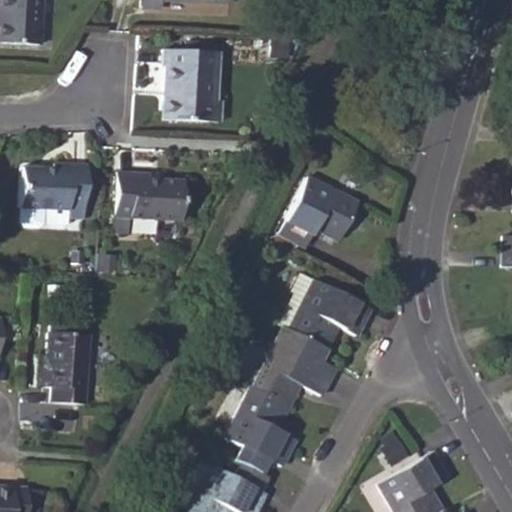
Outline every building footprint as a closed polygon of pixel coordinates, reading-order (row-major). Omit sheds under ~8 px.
[(0,0),(0,43),(37,45),(39,0),(0,0)] [(158,8),(158,1),(158,0),(138,0),(138,8),(158,8)] [(231,6),(162,1),(161,10),(230,15),(231,6)] [(159,119),(203,121),(204,103),(207,103),(211,52),(159,49),(158,67),(162,67),(159,119)] [(216,103),(207,103),(204,103),(203,121),(215,122),(216,103)] [(15,208),(65,211),(64,221),(79,222),(80,207),(83,165),(48,164),(49,168),(18,167),(15,208)] [(110,216),(177,219),(178,180),(147,179),(147,175),(112,174),(110,216)] [(274,235),(301,247),(310,230),(335,242),(354,202),(303,176),(274,235)] [(65,211),(15,208),(14,223),(19,230),(35,231),(42,226),(64,226),(64,221),(65,211)] [(109,234),(127,236),(128,217),(110,216),(109,234)] [(511,237),(499,237),(497,268),(511,268),(511,237)] [(296,275),(287,293),(290,295),(276,324),(279,326),(285,328),(310,281),(296,275)] [(285,328),(324,348),(334,328),(353,337),(366,310),(310,281),(285,328)] [(247,386),(285,405),(294,386),(316,397),(331,368),(317,361),(324,348),(285,328),(279,326),(247,386)] [(44,335),(43,356),(42,387),(48,387),(46,403),(81,404),(84,336),(44,335)] [(263,459),(277,467),(292,439),(272,429),(285,405),(247,386),(220,437),(238,447),(263,459)] [(263,459),(238,447),(231,460),(239,463),(256,472),(263,459)] [(372,484),(388,511),(435,511),(440,510),(426,487),(444,477),(428,451),(372,484)] [(231,479),(204,465),(178,511),(229,511),(230,511),(229,511),(252,511),(262,494),(258,492),(266,477),(256,472),(239,463),(231,479)] [(23,489),(0,487),(0,511),(22,511),(23,490),(23,489)] [(34,511),(39,491),(23,490),(22,511),(34,511)]
